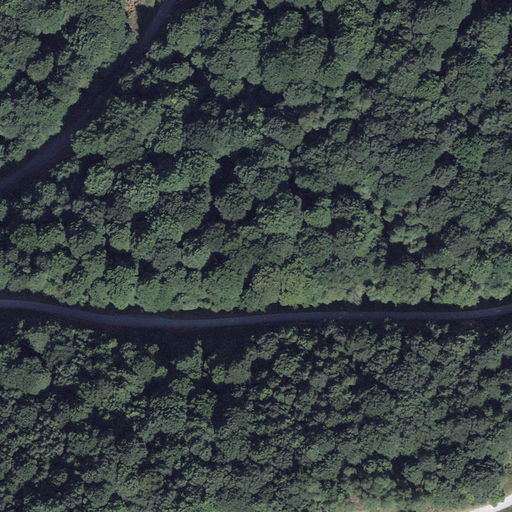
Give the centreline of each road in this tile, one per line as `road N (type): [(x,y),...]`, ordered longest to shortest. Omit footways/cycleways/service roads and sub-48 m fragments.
road 1 (unclassified): [(0,304),(156,324),(511,308)]
road 2 (unclassified): [(170,0),(81,122),(0,186)]
